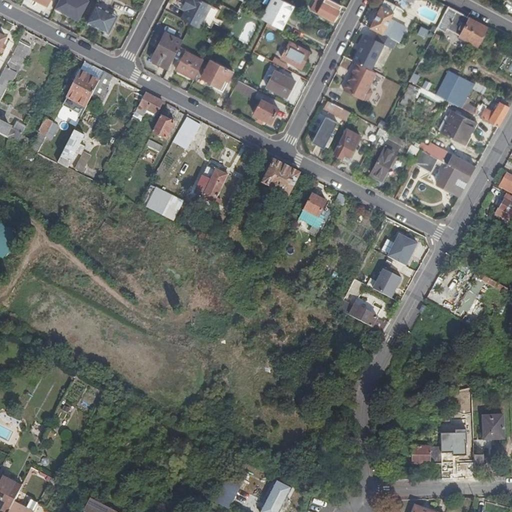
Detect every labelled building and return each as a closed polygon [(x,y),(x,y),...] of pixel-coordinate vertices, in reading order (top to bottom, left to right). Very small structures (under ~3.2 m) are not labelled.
[(86,0),(58,0),(55,8),(78,20),(88,1),(86,0)] [(185,10),(181,18),(191,23),(200,28),(202,23),(207,13),(211,5),(200,0),(185,0),(183,5),(186,7),(185,10)] [(267,22),(278,0),(270,0),(261,19),(267,22)] [(289,14),(294,6),(282,0),(278,0),(267,22),(279,28),(283,19),(286,13),(289,14)] [(341,5),(334,2),(331,0),(314,0),(310,9),(333,21),(339,10),(341,5)] [(97,1),(86,22),(109,34),(114,24),(109,22),(114,13),(100,6),(101,4),(97,1)] [(240,8),(244,10),(245,11),(249,4),(243,1),(240,8)] [(380,6),(369,28),(399,43),(406,29),(389,20),(393,13),(393,12),(395,7),(384,1),(381,7),(380,6)] [(477,45),(487,27),(448,7),(439,24),(446,28),(451,19),(459,24),(454,33),(460,36),(477,45)] [(118,15),(114,13),(109,22),(114,24),(118,15)] [(207,13),(202,23),(207,26),(213,16),(207,13)] [(423,69),(443,32),(437,28),(434,33),(417,66),(423,69)] [(152,59),(169,68),(182,42),(165,33),(152,59)] [(221,39),(228,42),(231,37),(224,34),(221,39)] [(357,51),(352,61),(357,64),(370,70),(383,45),(365,36),(360,46),(362,47),(360,52),(357,51)] [(310,52),(289,41),(281,58),(301,68),(310,52)] [(29,47),(19,42),(0,77),(0,133),(8,138),(14,141),(17,143),(26,126),(17,122),(14,128),(11,130),(0,123),(0,95),(7,82),(11,80),(15,73),(13,72),(17,65),(19,67),(29,47)] [(177,70),(194,79),(203,60),(184,51),(175,70),(177,70)] [(285,68),(287,64),(280,60),(279,58),(274,56),(271,61),(285,68)] [(233,71),(210,59),(201,77),(221,87),(225,79),(228,80),(233,71)] [(349,79),(344,91),(363,100),(376,73),(370,70),(357,64),(352,73),(354,73),(350,80),(349,79)] [(175,74),(192,83),(194,79),(177,70),(175,74)] [(99,81),(79,71),(66,97),(85,107),(91,97),(99,81)] [(112,75),(104,71),(99,81),(91,97),(101,102),(107,90),(105,89),(112,75)] [(294,81),(274,71),(266,87),(286,97),(294,81)] [(448,73),(435,95),(474,114),(477,107),(469,103),(471,98),(468,96),(473,86),(448,73)] [(249,96),(254,88),(238,80),(234,88),(249,96)] [(162,101),(145,92),(135,112),(143,116),(146,110),(155,115),(162,101)] [(509,107),(511,100),(511,99),(498,93),(495,99),(500,102),(509,107)] [(278,108),(261,100),(253,114),(258,117),(257,118),(262,121),(263,120),(270,123),(278,108)] [(346,120),(350,112),(328,100),(324,108),(346,120)] [(498,126),(509,107),(500,102),(494,112),(485,108),(480,117),(498,126)] [(464,144),(475,121),(452,110),(441,133),(464,144)] [(326,114),(319,127),(331,134),(338,121),(326,114)] [(175,123),(161,116),(152,132),(166,139),(175,123)] [(138,120),(132,117),(128,126),(134,129),(138,120)] [(200,125),(187,119),(180,131),(194,137),(200,125)] [(47,120),(31,150),(37,153),(47,133),(53,123),(47,120)] [(477,123),(475,121),(464,144),(466,145),(477,123)] [(58,125),(53,123),(47,133),(53,136),(58,125)] [(331,134),(319,127),(311,141),(323,148),(325,145),(328,147),(333,137),(330,136),(331,134)] [(74,130),(57,163),(67,169),(75,153),(81,155),(85,147),(79,144),(84,135),(74,130)] [(344,154),(349,156),(360,137),(347,130),(334,153),(342,158),(344,154)] [(14,141),(8,138),(5,147),(12,148),(14,141)] [(389,140),(371,174),(372,175),(373,177),(377,179),(379,178),(381,179),(389,164),(392,159),(395,160),(397,157),(396,156),(396,157),(394,156),(400,144),(399,144),(399,145),(389,140)] [(407,153),(415,157),(419,148),(411,144),(407,153)] [(441,159),(442,156),(422,146),(420,148),(441,159)] [(459,195),(470,175),(441,159),(420,148),(413,162),(431,172),(436,163),(445,167),(436,183),(459,195)] [(470,175),(475,166),(453,154),(450,160),(442,156),(441,159),(470,175)] [(300,172),(274,159),(268,170),(265,168),(262,173),(265,175),(258,189),(284,203),(300,172)] [(228,174),(215,168),(214,170),(207,166),(194,193),(202,197),(201,198),(213,204),(228,174)] [(511,192),(511,174),(506,172),(498,185),(511,192)] [(326,201),(311,193),(299,218),(318,228),(322,219),(326,221),(331,212),(330,209),(323,206),(326,201)] [(511,221),(511,219),(511,196),(505,193),(495,212),(511,221)] [(218,247),(220,243),(214,240),(216,237),(207,233),(204,239),(210,243),(218,247)] [(416,243),(398,234),(387,256),(405,265),(416,243)] [(400,277),(383,269),(373,289),(390,297),(400,277)] [(509,289),(479,272),(477,277),(507,293),(509,289)] [(342,301),(337,309),(383,333),(387,325),(376,319),(376,317),(354,305),(353,307),(342,301)] [(438,403),(438,395),(424,398),(426,405),(438,403)] [(74,402),(68,399),(58,415),(65,419),(74,402)] [(504,439),(503,416),(482,418),(484,440),(504,439)] [(55,433),(48,428),(43,437),(50,441),(55,433)] [(400,464),(442,463),(441,461),(441,447),(441,446),(400,447),(400,464)] [(451,447),(441,447),(441,461),(465,460),(465,450),(452,451),(451,447)] [(475,455),(475,471),(486,470),(485,455),(475,455)] [(23,485),(0,473),(0,475),(21,487),(23,485)] [(21,487),(0,475),(0,509),(5,511),(8,511),(14,503),(21,487)] [(277,511),(291,487),(276,480),(259,511),(277,511)] [(226,485),(221,483),(211,501),(223,507),(230,494),(234,496),(237,490),(226,485)] [(115,511),(90,498),(86,504),(95,508),(93,510),(94,511),(93,511),(115,511)] [(31,511),(14,503),(8,511),(31,511)]
